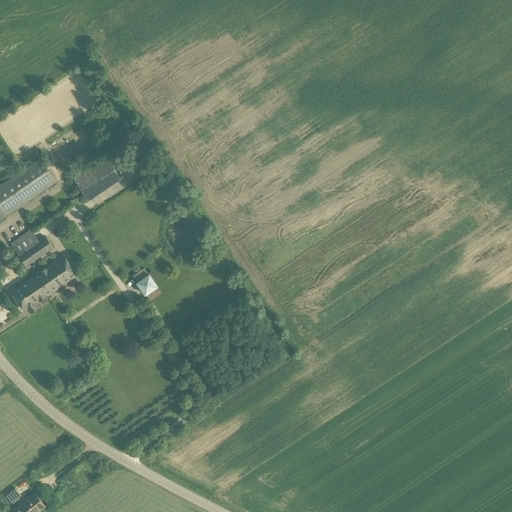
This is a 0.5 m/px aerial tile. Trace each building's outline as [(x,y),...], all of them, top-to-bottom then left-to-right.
[(106,154),(72,177),(82,193),(86,198),(119,176),(106,154)] [(0,185),(0,219),(56,181),(40,158),(0,185)] [(38,242),(30,230),(30,231),(11,243),(26,266),(53,247),(46,237),(38,242)] [(77,276),(64,254),(38,271),(46,282),(40,286),(47,296),(77,276)] [(133,276),(150,301),(162,293),(144,268),(133,276)] [(15,286),(10,289),(23,310),(27,307),(30,313),(38,308),(34,302),(38,300),(39,301),(47,296),(40,286),(46,282),(38,271),(34,274),(35,275),(16,288),(15,286)] [(5,494),(13,504),(22,496),(14,487),(5,494)] [(37,511),(45,506),(35,492),(20,504),(21,505),(11,511),(37,511)]
